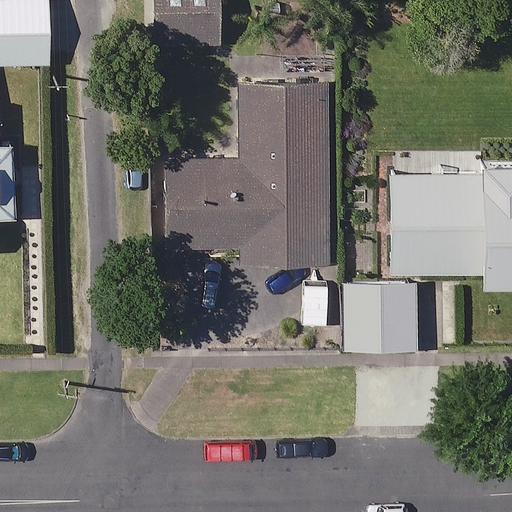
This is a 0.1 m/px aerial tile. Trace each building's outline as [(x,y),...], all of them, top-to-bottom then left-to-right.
[(0,0),(0,61),(48,62),(48,0),(0,0)] [(155,0),(154,39),(215,42),(217,0),(155,0)] [(314,0),(263,0),(262,47),(313,48),(314,0)] [(327,86),(236,83),(234,161),(168,159),(166,242),(240,245),(239,261),(322,263),(327,86)] [(0,215),(9,216),(9,135),(0,135),(0,215)] [(511,284),(511,159),(481,159),(481,172),(426,171),(426,259),(479,259),(479,284),(511,284)] [(417,283),(345,280),(343,346),(415,349),(417,283)]
